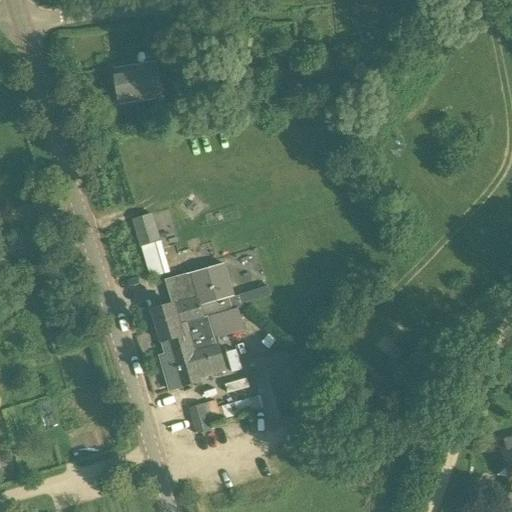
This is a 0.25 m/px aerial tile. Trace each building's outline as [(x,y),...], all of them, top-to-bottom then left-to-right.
[(121,104),(164,97),(158,60),(115,67),(121,104)] [(182,94),(199,92),(196,68),(179,70),(182,94)] [(153,214),(132,220),(140,248),(141,248),(150,279),(170,273),(153,214)] [(160,356),(171,390),(202,381),(201,376),(226,368),(217,338),(215,339),(209,318),(209,317),(209,316),(244,306),(244,305),(241,295),(240,293),(234,295),(224,263),(167,280),(173,302),(153,308),(156,320),(150,322),(152,329),(158,327),(162,342),(177,337),(180,350),(160,356)] [(268,287),(241,295),(244,305),(271,296),(268,287)] [(238,308),(209,317),(209,318),(215,339),(217,338),(245,330),(238,308)] [(253,374),(260,396),(266,416),(267,423),(293,415),(289,402),(301,398),(298,387),(301,388),(307,387),(308,384),(305,373),(303,372),(297,373),(295,376),(291,364),(253,374)] [(364,369),(349,386),(373,408),(389,390),(364,369)] [(253,420),(266,416),(260,396),(219,408),(216,401),(188,409),(195,435),(211,431),(209,424),(251,412),(253,420)] [(511,437),(504,440),(506,448),(503,449),(511,479),(511,437)]
